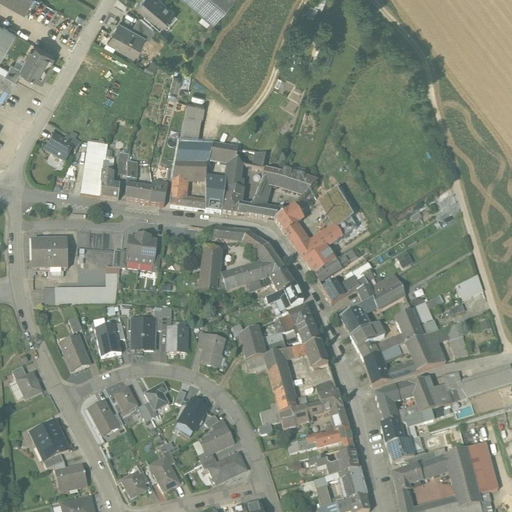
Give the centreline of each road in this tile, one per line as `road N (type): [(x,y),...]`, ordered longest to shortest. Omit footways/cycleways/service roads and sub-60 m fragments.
road 1 (residential): [(384,511),(333,340),(279,245),(249,229),(133,213)]
road 2 (track): [(371,0),(421,56),(511,355)]
road 3 (residential): [(61,402),(136,370),(176,373),(229,407),(263,483)]
road 4 (residential): [(110,0),(21,157),(13,191)]
road 5 (residential): [(61,402),(21,303),(14,225)]
road 6 (residential): [(14,225),(121,226),(133,213)]
road 7 (residential): [(133,213),(13,191)]
road 8 (residential): [(115,511),(61,402)]
